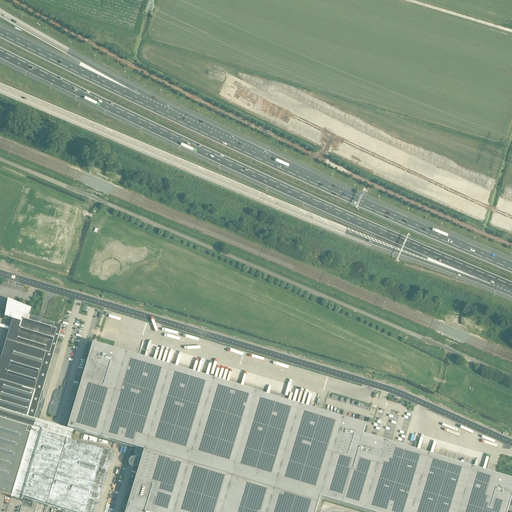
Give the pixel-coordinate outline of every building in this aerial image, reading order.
[(53,355),(61,326),(29,316),(30,312),(31,309),(32,309),(17,303),(17,304),(15,304),(13,304),(11,304),(9,305),(8,306),(7,308),(6,310),(6,309),(5,309),(4,318),(4,317),(12,319),(6,341),(53,355)] [(0,380),(41,393),(53,355),(6,341),(0,360),(0,359),(0,380)] [(87,359),(67,428),(136,449),(133,456),(141,459),(128,500),(124,511),(316,511),(319,504),(321,498),(342,504),(368,511),(507,511),(511,496),(511,478),(499,475),(491,473),(380,440),(380,439),(364,435),(363,435),(366,425),(365,425),(344,418),(344,419),(114,350),(92,343),(87,359)] [(41,393),(0,380),(0,409),(34,419),(41,393)] [(0,409),(0,418),(27,427),(25,432),(30,433),(11,497),(10,498),(11,498),(6,511),(17,511),(21,501),(22,502),(22,501),(21,501),(22,498),(41,436),(45,438),(46,433),(66,438),(70,440),(73,431),(34,419),(0,409)] [(27,427),(0,418),(0,492),(2,493),(2,494),(11,497),(30,433),(25,432),(27,427)] [(22,498),(46,506),(66,438),(46,433),(45,438),(41,436),(22,498)] [(96,511),(114,453),(103,450),(70,440),(66,438),(46,506),(48,506),(67,511),(96,511)]
